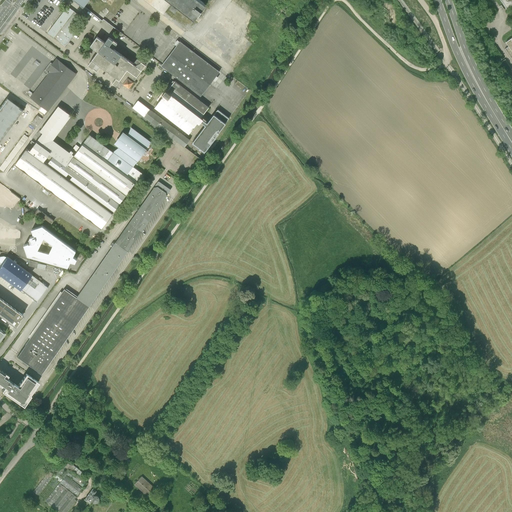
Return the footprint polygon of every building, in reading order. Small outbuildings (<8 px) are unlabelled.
[(207,5),(199,0),(168,0),(173,4),(170,8),(173,9),(175,11),(178,7),(195,20),(207,5)] [(68,7),(48,33),(66,46),(75,34),(71,31),(81,17),(68,7)] [(97,36),(90,45),(98,51),(91,61),(88,65),(93,68),(93,67),(97,70),(100,66),(114,76),(117,78),(113,83),(116,86),(117,85),(120,87),(124,82),(129,86),(143,68),(146,64),(138,58),(134,64),(113,48),(117,43),(109,37),(105,42),(104,41),(97,36)] [(162,65),(161,66),(201,96),(220,71),(180,41),(162,65)] [(48,75),(30,98),(42,107),(39,111),(45,114),(76,74),(56,58),(52,64),(50,62),(49,65),(43,72),(48,75)] [(208,106),(174,80),(164,92),(162,95),(163,97),(155,108),(189,134),(198,123),(200,125),(201,123),(203,121),(199,118),(208,106)] [(0,142),(23,111),(7,99),(0,107),(0,142)] [(138,101),(133,107),(173,139),(201,160),(206,153),(193,143),(138,101)] [(27,148),(15,164),(101,228),(142,173),(133,167),(127,175),(107,160),(84,143),(74,155),(72,154),(74,152),(71,150),(69,152),(53,140),(71,115),(59,106),(40,131),(40,130),(36,135),(40,138),(35,144),(32,141),(30,144),(27,149),(27,148)] [(206,126),(193,143),(206,153),(231,120),(218,110),(207,124),(205,122),(203,121),(201,123),(203,124),(206,126)] [(43,119),(37,115),(32,122),(32,123),(31,125),(35,129),(43,119)] [(113,152),(107,160),(127,175),(133,167),(151,143),(131,127),(128,135),(123,131),(121,135),(119,138),(116,141),(114,144),(119,147),(113,152)] [(28,138),(24,134),(0,167),(0,169),(3,172),(28,138)] [(90,134),(84,143),(107,160),(113,152),(94,138),(92,136),(90,134)] [(30,338),(17,357),(42,374),(51,361),(167,196),(166,195),(168,194),(170,190),(170,189),(159,181),(158,181),(155,186),(155,187),(154,187),(141,206),(77,297),(65,289),(60,295),(58,294),(28,337),(30,338)] [(6,201),(5,200),(11,191),(3,185),(1,188),(0,186),(0,205),(1,206),(2,206),(3,207),(4,206),(6,205),(6,204),(7,203),(6,202),(6,201)] [(37,209),(34,214),(51,227),(55,222),(37,209)] [(30,236),(31,241),(29,242),(29,241),(24,242),(28,253),(68,264),(71,259),(76,260),(77,257),(73,254),(77,248),(43,223),(32,227),(34,231),(35,233),(31,235),(30,236)] [(23,237),(16,237),(17,230),(0,228),(0,238),(16,239),(17,240),(19,241),(21,241),(23,240),(23,237)] [(0,274),(37,302),(48,287),(7,257),(0,266),(0,274)] [(0,289),(0,308),(14,318),(23,306),(13,299),(11,302),(6,299),(9,295),(0,289)] [(0,384),(1,385),(2,384),(5,386),(2,390),(23,406),(31,395),(30,394),(39,382),(26,373),(18,385),(6,377),(8,374),(0,368),(0,384)] [(55,465),(34,491),(60,511),(67,511),(76,500),(74,499),(87,483),(81,479),(85,474),(66,459),(59,468),(55,465)] [(137,475),(145,461),(141,459),(133,472),(137,475)] [(145,475),(138,483),(153,497),(160,489),(145,475)] [(85,499),(91,503),(93,501),(93,502),(94,502),(95,503),(96,503),(98,503),(99,502),(99,501),(100,500),(100,499),(99,497),(98,496),(97,495),(96,495),(94,496),(94,494),(96,491),(93,488),(85,499)] [(80,505),(86,509),(91,503),(85,499),(80,505)]
